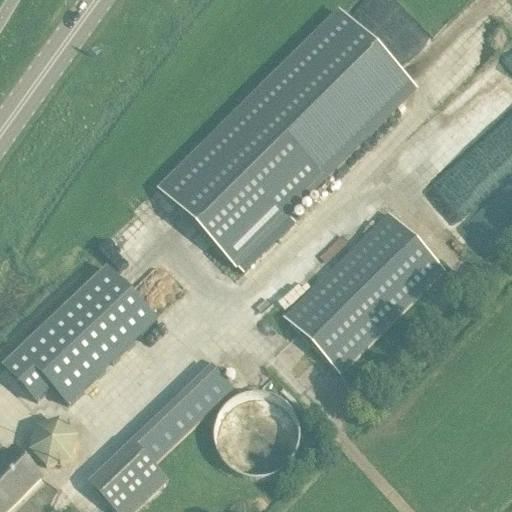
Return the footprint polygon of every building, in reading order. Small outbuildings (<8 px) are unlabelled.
[(288,224),(417,96),(401,80),(342,22),(162,201),(221,259),(245,283),(296,232),(288,224)] [(389,217),(284,321),(340,378),(445,274),(389,217)] [(107,274),(21,359),(71,410),(157,324),(107,274)] [(136,511),(173,477),(159,463),(234,392),(213,370),(132,447),(135,450),(93,491),(112,511),(136,511)] [(305,454),(306,446),(305,437),(303,428),(299,420),(292,412),(285,406),(277,401),(268,399),(258,398),(248,399),(239,401),(231,406),(224,412),(217,420),(213,428),(211,437),(210,446),(211,454),(213,463),(217,471),(224,480),(231,485),(239,490),(248,493),(257,494),(268,493),(275,491),(283,486),(292,480),(299,471),(303,463),(305,454)] [(37,432),(32,454),(48,470),(71,464),(77,442),(61,426),(37,432)] [(0,454),(9,446),(8,445),(0,436),(0,454)] [(15,452),(0,465),(0,511),(10,511),(43,481),(15,452)]
